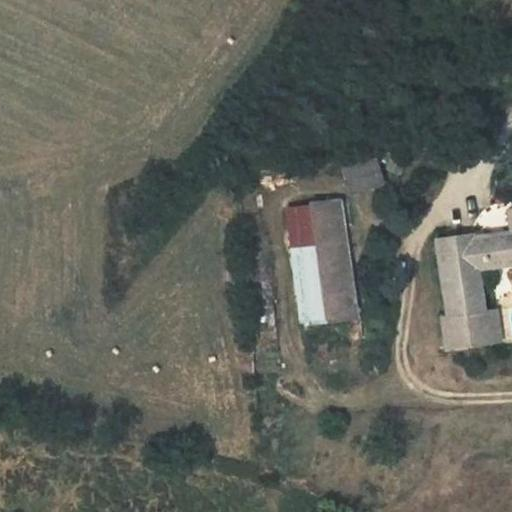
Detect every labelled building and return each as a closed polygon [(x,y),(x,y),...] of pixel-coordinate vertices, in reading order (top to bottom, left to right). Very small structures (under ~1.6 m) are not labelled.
[(375,160),(344,170),(351,192),(382,182),(375,160)] [(402,164),(392,160),(389,167),(398,172),(402,164)] [(339,201),(331,202),(349,318),(356,317),(339,201)] [(326,321),(349,318),(331,202),(309,204),(317,254),(296,256),(298,276),(320,273),(326,321)] [(296,256),(317,254),(309,204),(289,207),(296,256)] [(511,208),(507,209),(511,238),(472,243),(471,233),(436,238),(447,318),(441,319),(445,347),(493,341),(488,312),(482,313),(476,269),(511,263),(511,208)] [(320,273),(298,276),(304,324),(326,321),(320,273)] [(494,311),(488,312),(493,341),(499,340),(494,311)]
